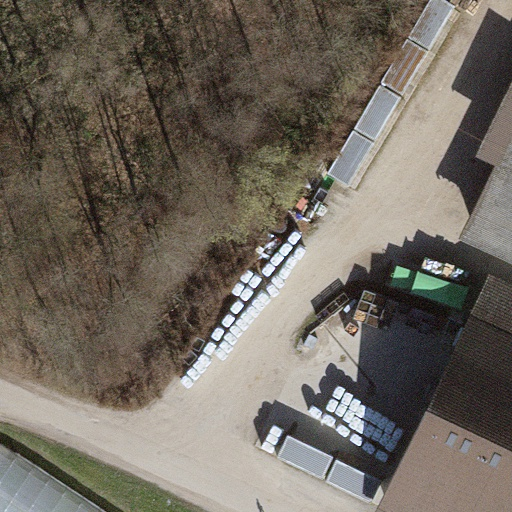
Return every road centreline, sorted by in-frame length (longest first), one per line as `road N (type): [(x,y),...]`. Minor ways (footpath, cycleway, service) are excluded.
road 1 (track): [(511,9),(183,473)]
road 2 (track): [(0,392),(266,511)]
